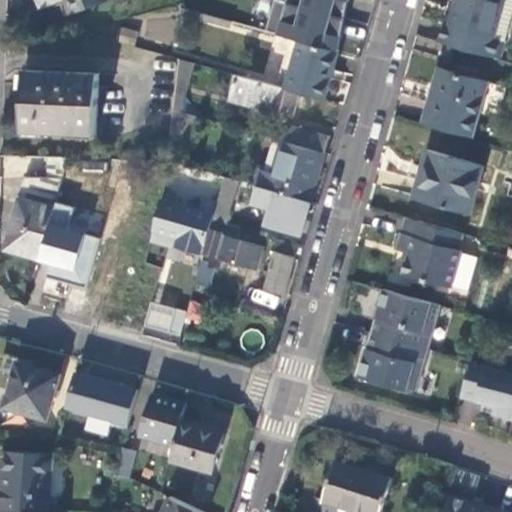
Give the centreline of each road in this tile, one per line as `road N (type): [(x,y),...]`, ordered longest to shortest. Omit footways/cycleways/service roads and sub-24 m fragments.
road 1 (residential): [(285,399),(399,0)]
road 2 (residential): [(0,314),(285,399)]
road 3 (residential): [(285,399),(511,462)]
